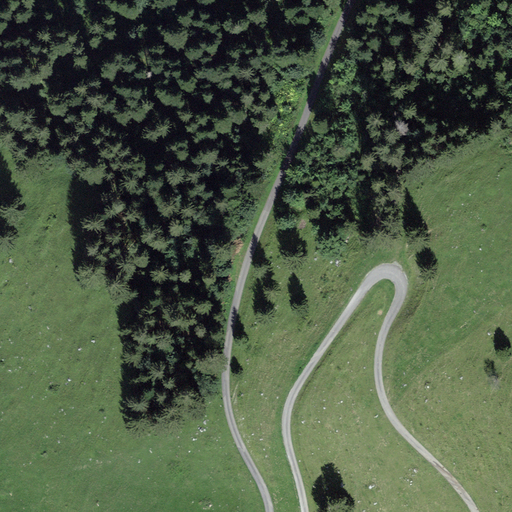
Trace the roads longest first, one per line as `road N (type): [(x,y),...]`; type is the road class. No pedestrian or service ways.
road 1 (track): [(267,511),(222,396),(223,333),(259,216),(346,0)]
road 2 (track): [(395,279),(397,192),(413,104),(469,0)]
road 3 (track): [(395,279),(385,272),(372,277),(292,392),(285,424),(301,511)]
road 4 (track): [(471,511),(380,397),(376,361),(395,279)]
